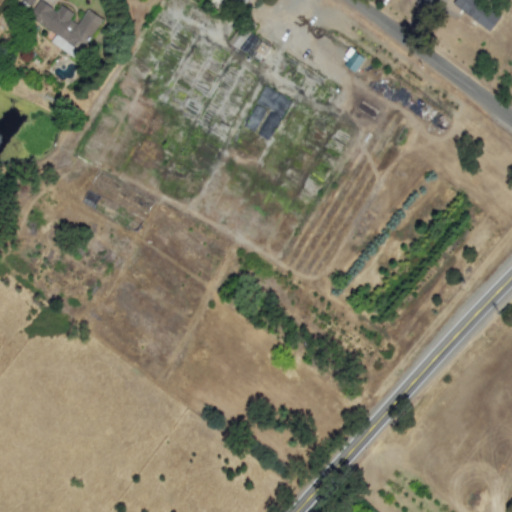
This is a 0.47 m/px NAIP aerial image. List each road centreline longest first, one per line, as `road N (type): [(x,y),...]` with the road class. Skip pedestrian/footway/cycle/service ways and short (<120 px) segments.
road 1 (tertiary): [(511,279),(298,511)]
road 2 (residential): [(511,118),(353,0)]
